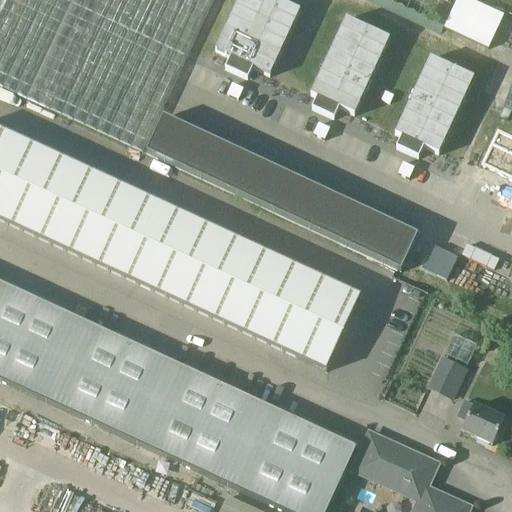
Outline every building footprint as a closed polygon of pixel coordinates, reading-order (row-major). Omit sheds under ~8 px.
[(0,0),(0,90),(142,156),(166,103),(186,60),(214,0),(0,0)] [(272,0),(239,0),(215,53),(230,60),(225,71),(247,82),(252,71),(269,79),(300,13),(272,0)] [(464,0),(457,0),(444,30),(488,51),(503,18),(464,0)] [(345,21),(310,97),(316,100),(311,111),(334,122),(339,111),(354,118),(389,41),(345,21)] [(430,60),(394,136),(401,139),(396,150),(418,161),(423,150),(438,157),(474,80),(430,60)] [(162,119),(145,156),(401,274),(418,238),(162,119)] [(0,133),(0,222),(326,373),(360,300),(0,133)] [(511,179),(511,138),(500,133),(484,166),(511,179)] [(435,249),(424,272),(447,282),(458,259),(435,249)] [(0,383),(277,511),(327,511),(339,487),(347,470),(356,450),(0,285),(0,383)] [(454,336),(445,357),(467,367),(477,346),(454,336)] [(430,391),(452,401),(465,372),(443,362),(430,391)] [(465,404),(458,420),(467,424),(462,434),(493,448),(504,422),(465,404)] [(369,436),(353,473),(419,503),(415,511),(468,511),(469,510),(426,491),(437,467),(369,436)]
